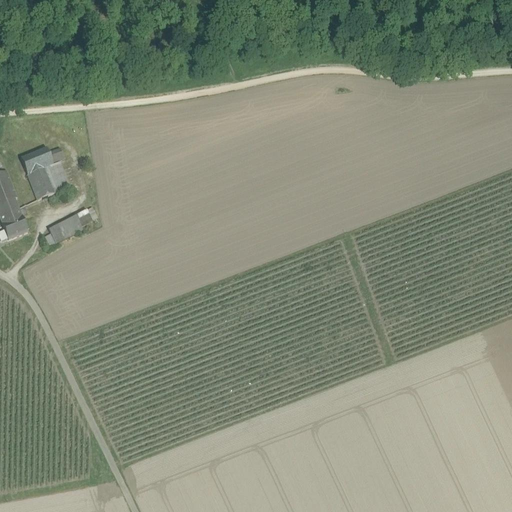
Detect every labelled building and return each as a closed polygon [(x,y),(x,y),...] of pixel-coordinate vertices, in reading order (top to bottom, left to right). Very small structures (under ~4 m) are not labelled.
[(20,159),(33,192),(37,202),(57,194),(47,168),(53,166),(49,155),(47,149),(20,159)] [(47,168),(57,194),(70,188),(60,164),(66,161),(61,150),(49,155),(53,166),(47,168)] [(6,173),(0,175),(0,219),(2,225),(21,217),(19,210),(14,200),(16,199),(6,173)] [(16,199),(14,200),(19,210),(37,202),(33,192),(16,199)] [(86,211),(75,217),(81,228),(92,222),(86,211)] [(2,225),(4,231),(0,233),(0,240),(0,241),(2,242),(8,240),(8,241),(28,233),(21,217),(2,225)] [(75,217),(48,230),(56,245),(83,231),(81,228),(75,217)]
